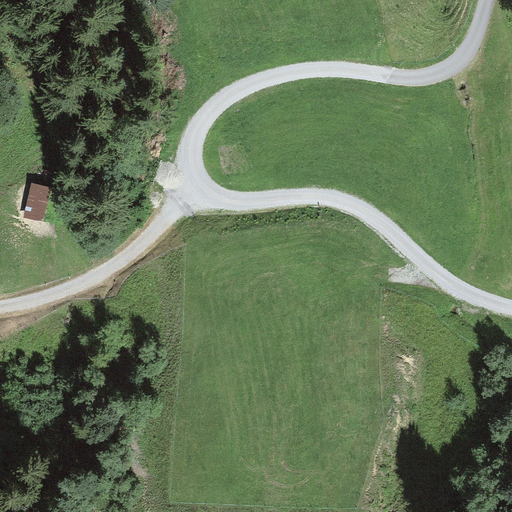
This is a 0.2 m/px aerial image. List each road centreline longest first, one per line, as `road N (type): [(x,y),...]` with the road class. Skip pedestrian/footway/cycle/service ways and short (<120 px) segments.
road 1 (track): [(485,0),(470,47),(444,71),(396,77),(314,70),(273,76),(216,101),(193,142),(192,166),(198,185),(232,201),(308,195),(353,205),(460,289),(511,308)]
road 2 (track): [(198,185),(152,237),(99,274),(0,305)]
